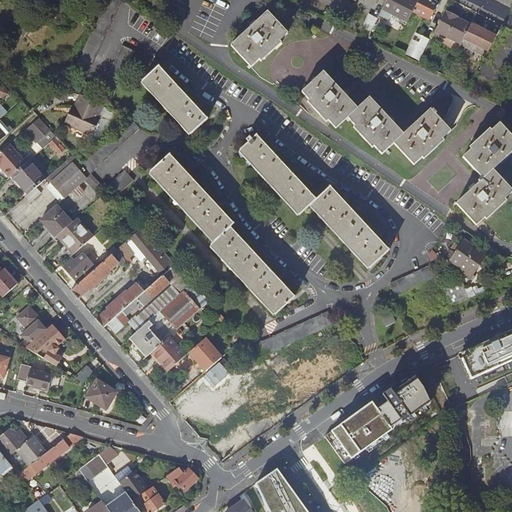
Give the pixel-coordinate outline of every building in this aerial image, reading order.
[(74,71),(84,81),(121,0),(106,0),(93,30),(74,71)] [(386,0),(386,1),(382,9),(407,22),(412,11),(417,2),(413,0),(386,0)] [(418,0),(417,2),(412,11),(431,21),(434,15),(432,14),(437,3),(431,0),(418,0)] [(445,12),(435,31),(446,37),(443,43),(458,50),(463,39),(471,25),(457,18),(458,16),(447,11),(446,12),(445,12)] [(267,12),(231,46),(251,68),(287,34),(267,12)] [(357,25),(361,27),(368,15),(363,13),(357,25)] [(361,27),(371,32),(377,18),(368,14),(361,27)] [(471,25),(463,39),(488,52),(496,36),(471,24),(471,25)] [(416,33),(406,54),(419,60),(429,40),(416,33)] [(122,46),(100,95),(110,105),(135,52),(122,46)] [(207,120),(158,67),(142,82),(191,135),(207,120)] [(358,109),(324,72),(302,93),(330,123),(336,129),(347,118),(382,155),(394,144),(414,165),(450,132),(435,115),(436,113),(433,109),(431,111),(430,110),(404,134),(370,98),(358,109)] [(78,95),(70,113),(74,115),(77,109),(75,108),(81,96),(78,95)] [(70,113),(65,124),(92,136),(100,118),(96,117),(102,105),(81,96),(75,108),(77,109),(74,115),(70,113)] [(51,131),(40,118),(27,130),(37,142),(51,131)] [(91,174),(140,129),(130,119),(128,121),(82,164),(91,174)] [(475,146),(463,157),(483,179),(482,180),(481,180),(479,182),(480,183),(457,204),(477,226),(482,221),(508,197),(511,194),(511,192),(511,190),(493,170),(510,154),(511,152),(511,136),(500,124),(479,143),(475,146)] [(271,151),(256,136),(252,140),(250,138),(246,141),(248,143),(240,151),(300,216),(311,205),(369,268),(368,268),(369,269),(389,252),(388,251),(373,235),(343,202),(330,188),(316,200),(315,200),(300,183),(271,151)] [(74,155),(57,137),(49,143),(66,162),(74,155)] [(10,145),(0,152),(0,167),(10,178),(12,176),(26,164),(10,145)] [(66,162),(47,179),(64,198),(85,179),(91,174),(82,164),(74,155),(66,162)] [(234,224),(169,155),(150,172),(215,242),(211,246),(276,315),(295,297),(279,280),(230,228),(234,224)] [(26,164),(12,176),(29,195),(46,180),(29,161),(26,164)] [(124,171),(105,189),(108,192),(114,199),(134,181),(124,171)] [(91,174),(85,179),(97,193),(103,187),(91,174)] [(41,221),(56,237),(73,223),(58,206),(41,221)] [(73,223),(58,235),(66,244),(63,247),(71,257),(92,238),(76,220),(73,223)] [(132,239),(146,257),(155,248),(141,232),(132,239)] [(78,284),(71,291),(78,299),(119,263),(121,266),(126,262),(119,254),(128,246),(125,242),(96,268),(78,284)] [(503,256),(482,242),(482,244),(477,250),(464,242),(460,248),(455,245),(451,250),(450,250),(445,257),(463,270),(461,273),(467,277),(467,276),(469,277),(471,275),(472,276),(485,256),(500,266),(506,257),(503,256)] [(146,257),(148,259),(158,251),(155,248),(146,257)] [(135,285),(96,320),(103,328),(107,325),(111,321),(172,267),(158,251),(148,259),(160,273),(156,276),(153,278),(142,288),(140,286),(142,284),(136,278),(132,282),(135,285)] [(74,279),(78,284),(96,268),(83,254),(82,255),(80,253),(75,258),(74,257),(64,266),(75,278),(74,279)] [(390,284),(396,296),(438,277),(433,265),(390,284)] [(0,294),(3,298),(18,285),(10,276),(5,269),(3,271),(0,268),(0,294)] [(111,321),(107,325),(115,334),(129,322),(125,317),(137,306),(136,305),(139,302),(143,307),(170,283),(174,287),(166,294),(172,301),(187,288),(170,269),(111,321)] [(459,293),(463,301),(476,295),(489,290),(485,282),(473,287),(473,286),(465,289),(466,290),(459,293)] [(160,311),(177,330),(210,302),(192,283),(187,288),(172,301),(166,306),(160,311)] [(136,319),(143,326),(149,321),(160,311),(166,306),(159,298),(136,319)] [(30,346),(47,330),(38,321),(40,319),(30,307),(15,321),(25,333),(19,338),(30,346)] [(251,347),(261,358),(334,325),(328,312),(251,347)] [(392,315),(382,319),(386,327),(395,323),(392,315)] [(61,319),(56,323),(66,336),(71,332),(61,319)] [(131,324),(137,331),(143,326),(136,319),(131,324)] [(137,331),(129,339),(146,358),(150,355),(152,353),(162,344),(149,329),(153,326),(149,321),(143,326),(137,331)] [(55,367),(58,368),(63,359),(56,355),(54,353),(58,347),(65,341),(57,333),(59,331),(53,325),(47,330),(30,346),(26,349),(52,365),(55,367)] [(59,331),(57,333),(65,341),(66,339),(59,331)] [(511,331),(461,354),(472,378),(511,360),(511,331)] [(162,344),(152,353),(168,371),(185,356),(169,338),(162,344)] [(189,352),(206,371),(221,358),(205,339),(189,352)] [(152,353),(150,355),(166,373),(168,371),(152,353)] [(10,359),(0,356),(0,378),(4,379),(10,359)] [(22,365),(17,380),(27,382),(26,385),(34,388),(40,389),(48,392),(52,376),(30,370),(31,367),(22,365)] [(325,437),(345,464),(391,430),(390,428),(401,420),(402,422),(431,402),(417,374),(406,381),(382,395),(390,405),(379,413),(372,402),(325,437)] [(98,380),(87,397),(106,410),(117,393),(98,380)] [(0,436),(0,452),(6,459),(16,451),(25,451),(34,462),(35,462),(46,453),(33,437),(28,441),(20,430),(14,435),(9,430),(0,436)] [(29,466),(18,475),(25,483),(83,437),(71,433),(46,453),(35,462),(34,462),(29,466)] [(110,446),(99,454),(106,464),(119,454),(110,446)] [(25,451),(16,451),(29,466),(34,462),(25,451)] [(0,475),(11,466),(6,459),(0,452),(0,475)] [(79,469),(85,477),(88,481),(88,482),(108,467),(107,465),(106,464),(99,454),(79,469)] [(115,476),(119,482),(133,472),(129,466),(115,476)] [(178,468),(166,477),(173,487),(175,485),(175,484),(177,483),(184,490),(198,478),(189,469),(184,473),(178,468)] [(79,469),(74,473),(80,481),(85,477),(79,469)] [(309,511),(277,469),(256,485),(269,511),(309,511)] [(136,471),(133,472),(141,484),(144,482),(136,471)] [(133,472),(119,482),(133,501),(138,497),(146,491),(149,489),(144,482),(141,484),(133,472)] [(85,477),(80,481),(83,485),(88,481),(85,477)] [(132,501),(139,511),(152,511),(165,503),(152,487),(149,489),(146,491),(148,494),(140,500),(138,497),(133,501),(132,501)] [(250,499),(243,491),(238,495),(243,502),(228,511),(252,511),(250,509),(253,506),(250,499)] [(39,500),(43,506),(51,500),(47,494),(39,500)] [(107,508),(109,511),(139,511),(132,501),(127,494),(107,508)] [(39,500),(23,511),(47,511),(43,506),(39,500)] [(107,508),(103,502),(88,511),(109,511),(107,508)]
